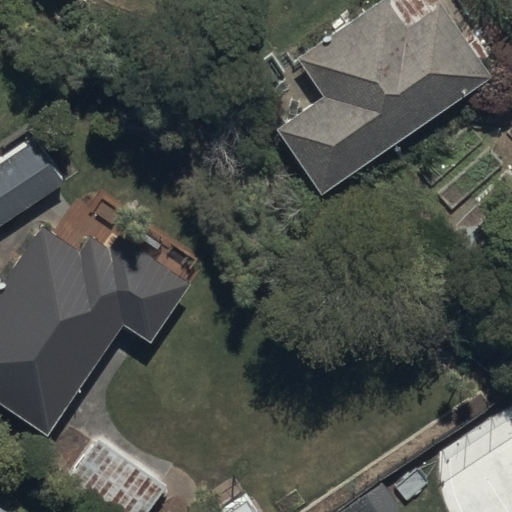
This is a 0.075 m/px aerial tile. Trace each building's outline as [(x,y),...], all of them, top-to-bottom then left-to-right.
[(329,197),(492,78),(440,8),(434,0),(373,0),(297,56),(324,93),(277,126),(329,197)] [(0,158),(0,228),(68,184),(35,135),(0,158)] [(125,234),(115,249),(88,232),(77,248),(42,225),(0,288),(0,399),(49,432),(86,377),(122,323),(150,342),(192,278),(125,234)] [(88,430),(56,479),(107,511),(148,511),(168,481),(88,430)] [(215,511),(258,511),(245,493),(215,511)]
